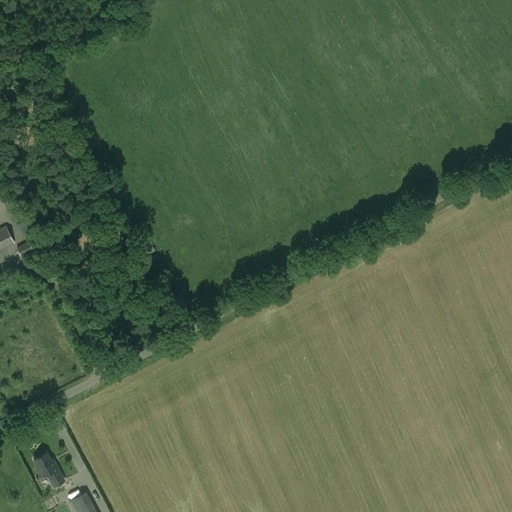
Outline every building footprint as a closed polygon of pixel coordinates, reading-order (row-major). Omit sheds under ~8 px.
[(0,196),(8,193),(5,187),(0,189),(0,196)] [(25,220),(17,225),(25,236),(33,231),(25,220)] [(0,250),(14,243),(5,226),(0,228),(0,250)] [(16,247),(20,256),(32,250),(28,242),(16,247)] [(33,459),(37,467),(35,469),(40,477),(48,473),(55,485),(64,481),(55,464),(52,465),(46,452),(33,459)] [(48,474),(42,477),(48,489),(54,485),(48,474)] [(96,511),(86,492),(70,500),(75,511),(96,511)]
